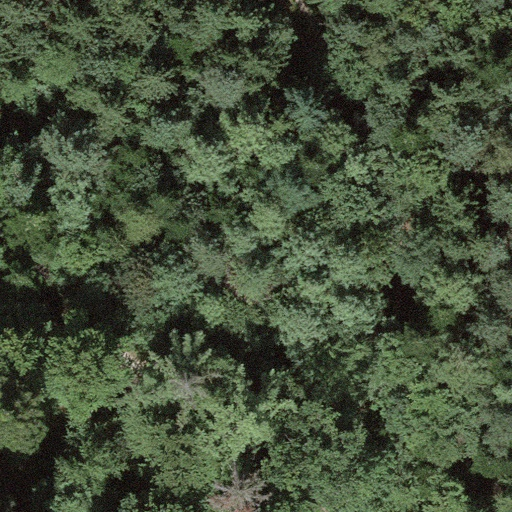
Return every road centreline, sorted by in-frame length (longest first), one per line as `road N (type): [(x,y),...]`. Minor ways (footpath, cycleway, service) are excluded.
road 1 (track): [(338,511),(376,357),(383,257),(372,147),(287,0)]
road 2 (track): [(0,345),(100,348),(198,381),(280,451),(303,511)]
